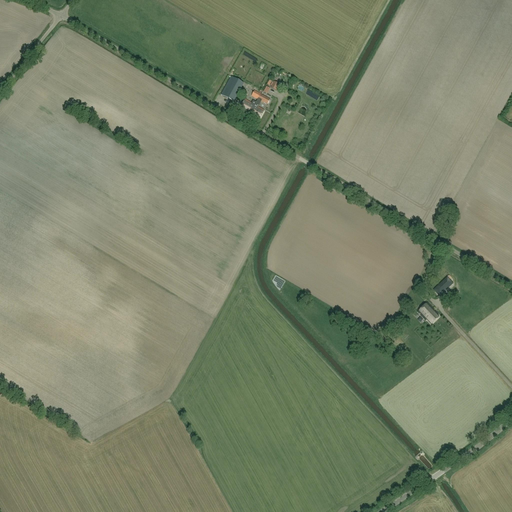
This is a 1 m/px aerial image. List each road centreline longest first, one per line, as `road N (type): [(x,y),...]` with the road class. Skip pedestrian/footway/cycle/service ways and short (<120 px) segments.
road 1 (unclassified): [(511,285),(61,15)]
road 2 (tertiary): [(381,511),(511,418)]
